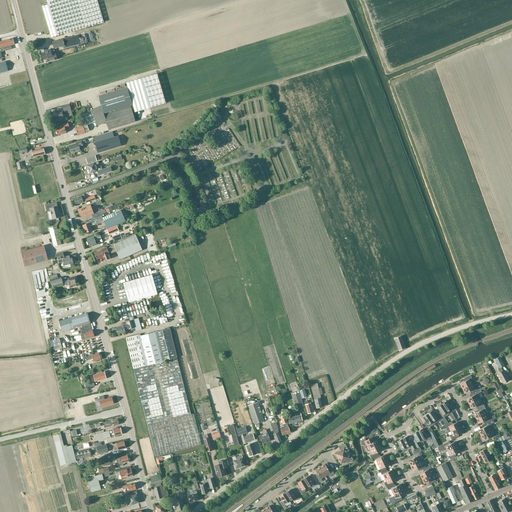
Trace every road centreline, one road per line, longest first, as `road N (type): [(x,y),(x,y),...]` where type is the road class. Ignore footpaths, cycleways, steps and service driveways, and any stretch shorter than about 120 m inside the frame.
road 1 (tertiary): [(125,410),(13,0)]
road 2 (unclassified): [(342,397),(424,342),(511,314)]
road 3 (residential): [(192,511),(342,397)]
road 4 (residential): [(429,511),(386,436),(451,387)]
road 5 (unclassified): [(0,440),(125,410)]
